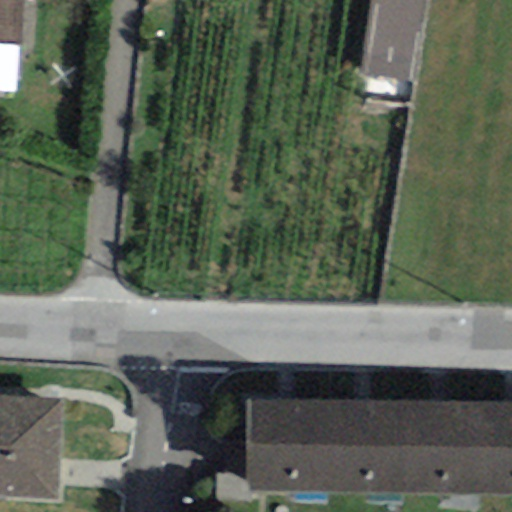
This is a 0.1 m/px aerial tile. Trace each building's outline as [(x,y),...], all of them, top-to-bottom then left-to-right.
[(23,0),(0,0),(0,44),(22,46),(23,0)] [(414,85),(425,0),(370,0),(360,77),(414,85)] [(63,401),(0,397),(0,497),(58,500),(63,401)] [(318,494),(318,404),(247,404),(247,494),(318,494)] [(392,494),(392,405),(318,404),(318,494),(392,494)] [(511,494),(511,404),(474,405),(474,495),(511,494)] [(474,495),(474,405),(392,405),(392,494),(474,495)]
